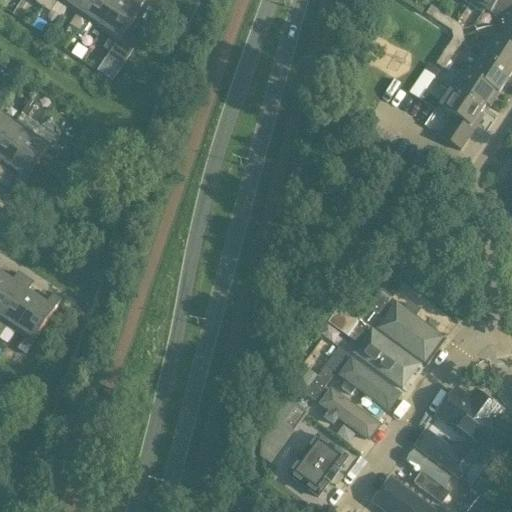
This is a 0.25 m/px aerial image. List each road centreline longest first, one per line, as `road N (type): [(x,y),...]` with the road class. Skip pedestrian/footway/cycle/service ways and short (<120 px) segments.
road 1 (secondary): [(267,0),(214,158),(132,511)]
road 2 (secondary): [(163,511),(298,0)]
road 3 (residential): [(499,342),(458,350),(342,509)]
road 4 (residential): [(472,176),(499,342)]
